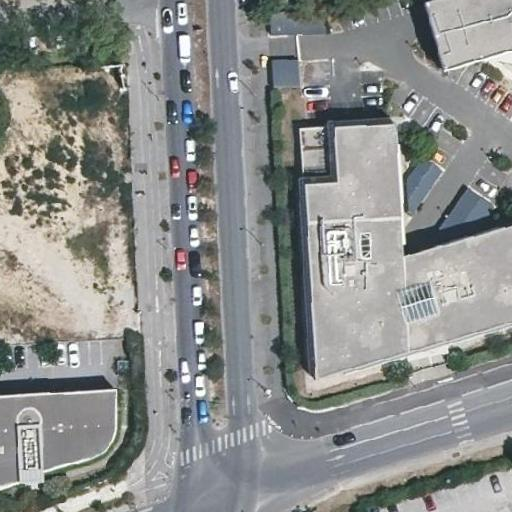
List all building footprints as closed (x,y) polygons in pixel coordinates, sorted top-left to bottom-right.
[(511,0),(419,0),(438,66),(508,45),(511,45),(511,0)] [(321,11),(268,11),(268,31),(321,31),(321,11)] [(269,84),(296,85),(296,57),(269,56),(269,84)] [(311,357),(314,357),(315,377),(344,369),(345,371),(511,321),(511,222),(401,255),(394,122),(299,127),(311,357)] [(34,123),(9,126),(8,128),(10,141),(35,137),(35,134),(34,123)] [(35,134),(35,137),(37,153),(92,146),(90,128),(35,134)] [(35,137),(10,141),(12,155),(16,203),(17,205),(43,202),(37,153),(35,137)] [(92,146),(37,153),(43,202),(98,197),(92,146)] [(0,204),(16,203),(12,155),(0,156),(0,204)] [(0,306),(9,321),(40,300),(6,250),(0,254),(0,306)] [(115,391),(0,397),(0,487),(20,481),(20,470),(34,469),(36,473),(94,457),(98,455),(102,451),(105,448),(107,446),(110,442),(111,438),(113,434),(115,429),(116,424),(116,419),(116,412),(116,404),(115,391)]
